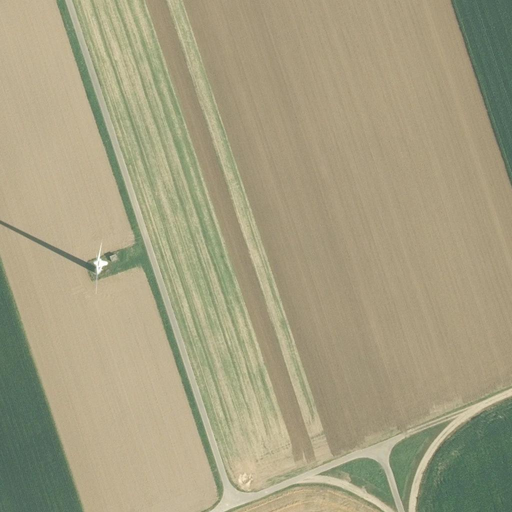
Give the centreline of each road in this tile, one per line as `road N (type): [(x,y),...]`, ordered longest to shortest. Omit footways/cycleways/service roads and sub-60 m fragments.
road 1 (track): [(234,504),(67,0)]
road 2 (track): [(400,511),(378,448),(217,511)]
road 3 (track): [(511,392),(378,448)]
road 4 (track): [(471,409),(425,458),(412,511)]
